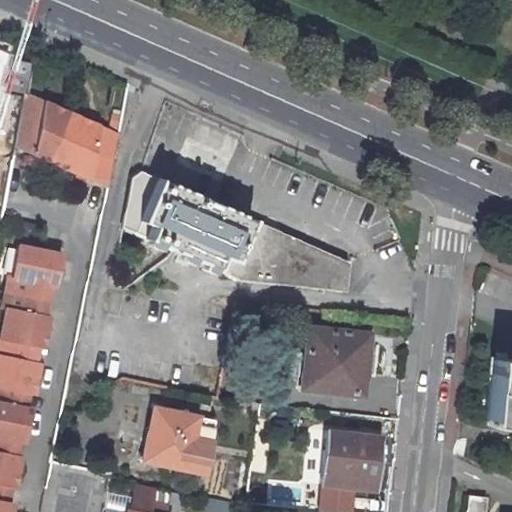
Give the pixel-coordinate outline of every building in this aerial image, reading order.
[(12,59),(6,90),(25,93),(30,64),(12,59)] [(13,147),(106,189),(118,134),(25,93),(13,147)] [(192,128),(166,185),(204,201),(230,145),(192,128)] [(204,201),(166,185),(154,180),(153,181),(136,174),(135,177),(134,180),(133,184),(133,189),(125,193),(117,228),(236,276),(340,289),(345,259),(204,201)] [(0,511),(4,511),(6,502),(2,501),(0,500),(0,484),(5,485),(9,486),(16,454),(11,453),(0,451),(0,437),(14,440),(14,439),(19,440),(25,408),(20,407),(6,404),(8,391),(23,394),(23,392),(28,393),(34,361),(29,360),(15,357),(17,343),(32,346),(33,344),(38,345),(43,316),(38,315),(30,313),(36,282),(45,283),(50,285),(56,252),(13,244),(6,275),(3,275),(0,291),(0,307),(0,511)] [(36,282),(30,313),(38,315),(45,283),(36,282)] [(298,385),(356,392),(365,331),(306,324),(303,349),(289,348),(287,368),(291,369),(290,382),(298,383),(298,385)] [(29,360),(32,346),(17,343),(15,357),(29,360)] [(511,359),(487,357),(481,416),(511,419),(511,359)] [(20,407),(23,394),(8,391),(6,404),(20,407)] [(148,408),(138,457),(182,466),(191,416),(148,408)] [(200,469),(209,419),(191,416),(182,466),(200,469)] [(374,435),(323,429),(317,482),(363,487),(365,466),(366,458),(372,458),(374,435)] [(0,451),(11,453),(14,440),(0,437),(0,451)] [(159,511),(161,504),(150,502),(149,499),(151,488),(133,485),(129,511),(124,510),(123,511),(159,511)] [(481,511),(483,497),(466,495),(463,511),(481,511)]
